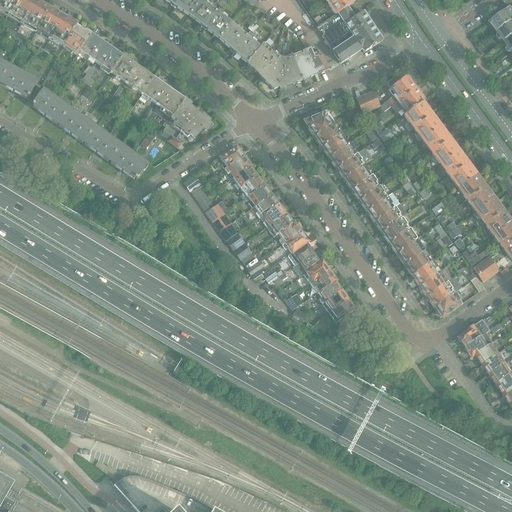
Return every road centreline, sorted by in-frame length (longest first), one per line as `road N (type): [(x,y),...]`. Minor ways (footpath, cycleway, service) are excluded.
road 1 (motorway): [(511,487),(243,342),(0,196)]
road 2 (motorway): [(0,225),(281,393),(503,511)]
road 3 (residential): [(413,339),(256,121)]
road 4 (residential): [(256,121),(180,54),(94,0)]
road 5 (residential): [(170,176),(124,197),(0,120)]
road 6 (residential): [(256,121),(425,45)]
road 7 (secondary): [(425,45),(511,163)]
road 8 (secondary): [(92,511),(55,470),(0,428)]
road 9 (residential): [(434,338),(493,423),(511,432)]
